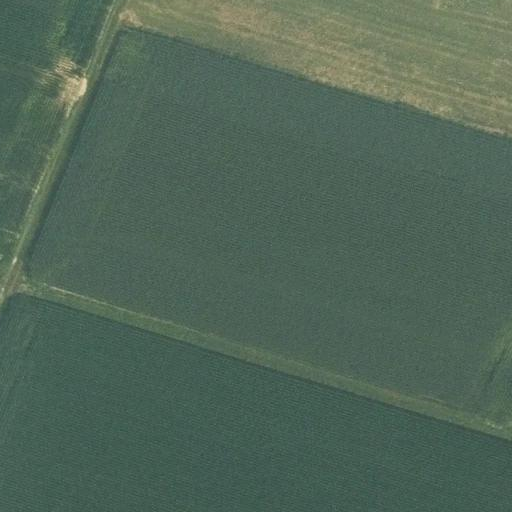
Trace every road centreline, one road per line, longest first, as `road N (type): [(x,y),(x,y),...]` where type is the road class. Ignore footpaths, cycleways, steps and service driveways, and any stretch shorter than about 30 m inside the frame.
road 1 (track): [(511,440),(0,289)]
road 2 (track): [(0,307),(126,0)]
